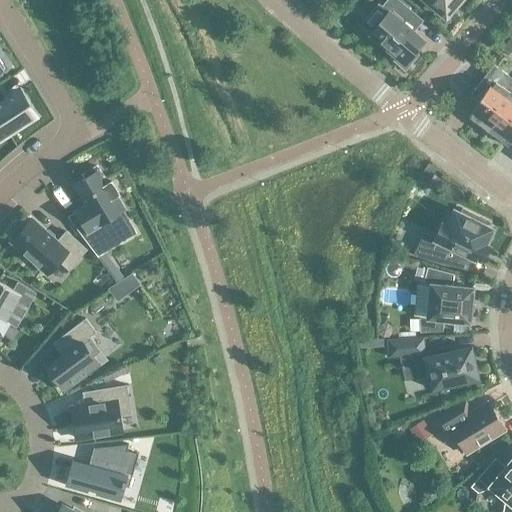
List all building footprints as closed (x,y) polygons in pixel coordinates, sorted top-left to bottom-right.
[(388,12),(369,34),(394,55),(391,58),(405,70),(418,55),(414,52),(424,41),(405,25),(414,15),(397,0),(387,0),(382,7),(388,12)] [(456,3),(458,0),(427,0),(449,18),(459,6),(456,3)] [(484,98),(469,118),(488,132),(511,99),(511,78),(493,65),(474,90),(484,98)] [(0,139),(35,117),(19,92),(1,103),(0,100),(0,139)] [(511,99),(488,132),(507,146),(511,140),(511,99)] [(68,218),(97,257),(123,241),(109,219),(125,210),(117,196),(118,195),(111,182),(105,185),(101,178),(103,177),(97,167),(83,175),(84,178),(74,184),(86,205),(74,212),(75,213),(68,218)] [(425,169),(421,175),(422,175),(431,180),(431,178),(434,173),(426,169),(425,169)] [(424,234),(413,256),(455,267),(462,252),(480,261),(487,247),(483,245),(491,230),(485,227),(488,222),(462,209),(459,214),(454,212),(447,227),(443,225),(436,240),(424,234)] [(59,261),(68,269),(86,250),(66,232),(57,242),(32,220),(24,228),(21,225),(11,236),(14,239),(11,242),(47,274),(59,261)] [(423,284),(431,287),(428,318),(419,319),(420,333),(442,332),(444,320),(469,322),(472,289),(452,287),(454,275),(427,268),(423,284)] [(0,282),(0,334),(2,336),(8,324),(9,323),(6,321),(21,295),(32,301),(36,293),(26,288),(27,287),(18,282),(13,290),(0,282)] [(91,336),(96,332),(86,318),(59,338),(68,351),(47,367),(64,390),(107,358),(91,336)] [(414,356),(419,377),(428,375),(432,390),(478,379),(471,348),(439,355),(438,351),(425,354),(424,338),(387,340),(388,357),(414,356)] [(126,385),(87,391),(87,393),(88,393),(89,402),(87,405),(86,405),(86,406),(71,408),(76,439),(122,431),(117,402),(129,400),(126,385)] [(504,430),(488,403),(472,413),(465,402),(433,422),(445,441),(455,435),(466,454),(504,430)] [(432,435),(423,420),(409,428),(418,443),(432,435)] [(74,460),(67,486),(88,492),(88,490),(96,492),(95,494),(119,501),(123,486),(125,480),(126,475),(120,473),(128,444),(98,448),(93,465),(74,460)] [(478,492),(491,487),(506,500),(503,511),(511,511),(511,460),(506,468),(495,459),(472,487),(478,492)]
